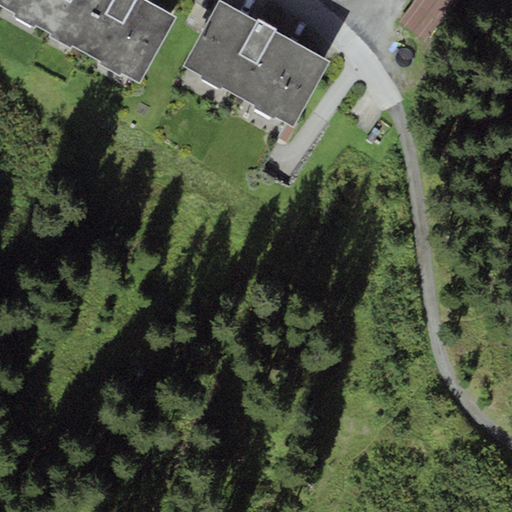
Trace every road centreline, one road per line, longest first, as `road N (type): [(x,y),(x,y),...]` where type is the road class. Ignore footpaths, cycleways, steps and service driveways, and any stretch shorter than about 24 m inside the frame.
road 1 (track): [(511,460),(497,455),(443,382),(424,315),(414,169),(377,90)]
road 2 (residential): [(275,0),(321,31),(377,90)]
